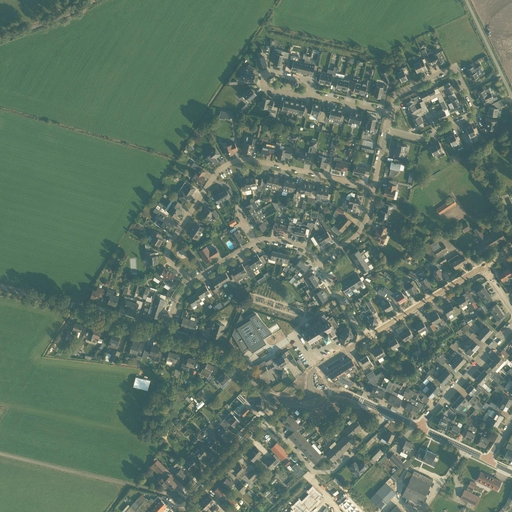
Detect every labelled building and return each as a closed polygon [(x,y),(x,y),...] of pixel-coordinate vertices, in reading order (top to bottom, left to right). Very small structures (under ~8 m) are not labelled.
[(269,54),(269,47),(261,49),(262,52),(257,53),(259,60),(255,61),(257,67),(258,66),(259,68),(266,65),(263,56),(269,54)] [(425,59),(426,62),(427,63),(430,62),(432,64),(437,62),(438,64),(444,61),(439,52),(433,54),(433,53),(430,52),(427,54),(425,49),(421,50),(425,59)] [(275,61),(274,64),(276,65),(275,66),(279,67),(279,66),(281,66),(282,59),(287,60),(289,53),(281,51),(281,54),(275,53),(273,60),(275,61)] [(296,72),(299,61),(293,60),(290,59),(289,63),(292,63),(291,70),(296,72)] [(427,70),(424,63),(422,60),(422,59),(418,60),(419,62),(413,64),(415,68),(414,68),(416,73),(423,70),(424,71),(422,72),(422,73),(427,70)] [(474,66),(472,63),(466,66),(468,69),(467,69),(470,75),(469,75),(471,80),(478,77),(483,74),(479,66),(474,69),(473,67),(474,66)] [(309,64),(307,74),(312,75),(314,68),(317,69),(317,66),(315,65),(314,65),(309,64)] [(245,72),(244,72),(242,81),(247,82),(247,81),(253,82),(254,81),(255,79),(254,78),(255,74),(251,74),(251,72),(252,72),(254,68),(248,65),(246,69),(245,72)] [(400,78),(398,79),(400,83),(407,79),(405,74),(409,73),(406,66),(399,69),(400,71),(397,72),(400,78)] [(323,84),(324,84),(327,73),(321,72),(322,69),(318,68),(317,74),(320,75),(318,82),(319,83),(319,82),(321,83),(321,84),(323,84)] [(391,81),(387,71),(381,74),(386,83),(391,81)] [(331,80),(334,81),(335,75),(332,75),(332,74),(327,73),(324,84),(325,84),(325,85),(327,85),(328,85),(328,84),(330,85),(331,80)] [(340,89),(341,89),(344,78),(338,77),(338,76),(335,75),(334,81),(337,82),(335,88),(336,88),(338,88),(338,89),(340,90),(340,89)] [(349,80),(344,78),(341,89),(342,89),(342,90),(344,91),(345,90),(347,90),(347,91),(348,86),(351,87),(352,81),(349,80)] [(358,93),(359,93),(361,82),(362,80),(353,78),(352,81),(351,87),(354,87),(353,92),(355,92),(356,93),(357,94),(358,93)] [(360,93),(360,94),(362,95),(362,94),(364,94),(364,95),(366,90),(369,91),(370,85),(367,84),(361,82),(359,93),(360,93)] [(445,89),(449,98),(455,95),(452,89),(453,88),(452,85),(451,85),(449,82),(438,88),(439,91),(445,89)] [(375,97),(377,98),(377,97),(381,98),(381,97),(382,93),(385,94),(387,86),(383,85),(383,87),(376,85),(376,86),(374,96),(375,96),(375,97)] [(484,89),(477,93),(480,98),(481,97),(483,103),(485,106),(493,102),(492,99),(493,98),(490,93),(491,92),(489,87),(484,89)] [(240,113),(244,113),(244,114),(255,101),(253,99),(254,97),(253,97),(256,94),(255,93),(256,92),(253,89),(253,90),(251,88),(243,95),(246,98),(243,101),(246,103),(241,109),(242,110),(240,113)] [(434,88),(427,92),(431,100),(437,97),(440,103),(444,101),(440,92),(436,94),(434,88)] [(423,111),(427,109),(424,103),(431,100),(427,92),(420,95),(423,101),(419,102),(421,107),(423,111)] [(449,98),(451,103),(448,104),(450,109),(448,110),(450,114),(462,108),(460,105),(461,105),(459,102),(455,95),(449,98)] [(258,102),(258,106),(260,106),(267,108),(267,109),(270,110),(269,115),(275,117),(277,108),(273,107),(273,104),(273,101),(269,100),(269,99),(262,97),(261,102),(258,102)] [(498,110),(499,110),(501,109),(501,106),(505,105),(502,99),(491,104),(491,106),(491,107),(489,107),(488,115),(497,116),(498,110)] [(287,112),(289,101),(284,100),(282,107),(279,106),(279,110),(282,110),(281,111),(282,111),(287,112)] [(410,113),(412,116),(423,111),(421,107),(416,110),(412,100),(406,103),(409,110),(408,110),(409,113),(410,113)] [(436,112),(440,120),(447,116),(444,111),(448,109),(444,101),(440,103),(443,109),(436,112)] [(305,105),(300,104),(297,114),(303,115),(303,116),(303,115),(306,116),(307,113),(304,112),(305,105)] [(321,105),(320,105),(313,104),(310,114),(318,116),(317,120),(323,122),(326,112),(319,111),(321,105)] [(333,123),(334,120),(337,109),(336,109),(335,108),(334,108),(333,108),(331,108),(330,112),(327,112),(325,121),(333,123)] [(337,109),(334,120),(340,121),(343,122),(344,116),(341,115),(342,110),(340,110),(340,109),(338,109),(337,109)] [(423,111),(425,114),(427,119),(431,117),(433,123),(440,120),(436,112),(430,115),(427,109),(423,111)] [(219,118),(224,119),(225,118),(230,119),(231,114),(230,114),(231,113),(220,111),(219,118)] [(415,122),(418,129),(424,126),(420,116),(425,114),(423,111),(412,116),(413,119),(412,119),(414,122),(415,122)] [(352,122),(351,125),(352,126),(354,127),(355,126),(356,123),(359,124),(360,124),(361,119),(362,119),(362,118),(362,117),(361,116),(362,115),(361,115),(357,114),(357,113),(354,113),(351,113),(351,112),(350,112),(348,122),(352,122)] [(376,132),(376,133),(378,124),(375,123),(376,119),(372,118),(373,118),(372,118),(370,117),(370,118),(369,118),(366,128),(365,132),(372,134),(373,132),(376,132)] [(484,127),(480,129),(486,142),(487,141),(488,138),(491,137),(491,133),(490,132),(491,129),(495,130),(496,130),(496,126),(495,126),(496,121),(487,119),(487,122),(486,122),(485,122),(485,126),(486,126),(486,128),(484,129),(484,127)] [(474,130),(472,125),(464,129),(466,133),(468,136),(469,135),(470,138),(473,136),(474,138),(477,137),(481,145),(485,142),(481,134),(480,135),(477,129),(474,130)] [(462,144),(459,137),(456,139),(454,134),(446,137),(448,141),(450,141),(452,146),(455,145),(456,147),(462,144)] [(260,154),(267,155),(268,150),(274,152),(274,151),(276,144),(270,143),(271,138),(263,136),(261,145),(262,145),(260,154)] [(254,150),(255,145),(256,139),(249,137),(248,143),(244,142),(242,151),(249,153),(250,149),(254,150)] [(311,140),(309,147),(312,147),(311,152),(315,152),(317,142),(316,141),(312,140),(311,140)] [(443,152),(438,141),(432,144),(433,144),(435,143),(435,145),(429,148),(431,152),(432,152),(433,155),(439,153),(440,154),(443,152)] [(278,152),(277,153),(278,153),(277,158),(284,159),(285,155),(286,155),(286,156),(290,157),(292,149),(284,147),(284,149),(279,148),(281,143),(276,142),(276,144),(274,151),(278,152)] [(191,151),(196,147),(192,143),(187,147),(191,151)] [(234,152),(237,151),(235,143),(223,147),(226,156),(235,153),(234,152)] [(394,148),(393,154),(394,154),(393,157),(403,160),(404,156),(405,156),(406,153),(404,152),(406,146),(402,145),(402,144),(397,143),(396,150),(394,150),(394,148)] [(216,158),(220,155),(215,148),(209,153),(210,154),(205,159),(211,167),(218,161),(216,158)] [(308,164),(311,153),(304,152),(303,153),(299,152),(297,160),(302,162),(308,164)] [(326,165),(327,165),(329,159),(326,158),(326,157),(318,156),(316,165),(324,167),(325,164),(326,164),(326,165)] [(405,165),(406,161),(394,159),(393,162),(391,162),(390,166),(391,166),(389,176),(391,176),(392,176),(393,176),(394,175),(395,175),(396,174),(397,173),(398,172),(398,171),(399,170),(400,164),(405,165)] [(340,161),(340,163),(336,162),(335,170),(339,171),(339,170),(342,170),(343,168),(346,169),(348,162),(340,161)] [(357,176),(359,176),(363,177),(364,173),(368,174),(370,167),(366,166),(365,168),(354,165),(352,174),(357,175),(357,176)] [(204,177),(203,176),(205,172),(199,168),(197,172),(196,172),(192,179),(200,184),(204,177)] [(264,178),(262,189),(265,190),(265,187),(271,188),(273,177),(268,176),(267,178),(264,178)] [(279,178),(273,177),(271,188),(279,190),(281,181),(278,180),(279,178)] [(252,189),(251,186),(249,178),(247,178),(244,179),(244,181),(240,182),(242,190),(243,189),(244,191),(252,189)] [(279,190),(287,192),(290,181),(285,179),(284,182),(281,181),(279,190)] [(296,182),(290,181),(287,192),(292,193),(291,200),(294,201),(295,197),(296,193),(293,193),(293,190),(294,190),(296,182)] [(298,187),(296,193),(295,197),(298,198),(299,196),(304,197),(305,194),(307,183),(303,183),(303,184),(301,183),(300,187),(298,187)] [(307,183),(305,194),(308,195),(307,197),(308,197),(307,203),(311,204),(312,198),(314,190),(311,190),(312,186),(310,185),(311,184),(307,183)] [(191,195),(195,189),(188,184),(184,191),(179,198),(187,203),(191,198),(190,197),(191,196),(192,197),(192,196),(191,195)] [(385,188),(385,189),(383,195),(387,196),(387,197),(393,199),(395,190),(396,186),(388,184),(387,188),(385,188)] [(321,201),(321,198),(324,187),(320,186),(320,187),(318,187),(317,191),(314,190),(312,198),(315,199),(315,200),(321,201)] [(324,187),(321,198),(324,198),(324,201),(329,202),(331,194),(328,193),(329,189),(327,189),(327,188),(324,187)] [(231,196),(233,195),(233,194),(230,188),(227,190),(227,191),(225,189),(214,196),(219,203),(230,196),(230,195),(231,196)] [(350,196),(349,200),(345,199),(345,203),(343,202),(342,207),(349,209),(350,207),(355,209),(356,205),(357,206),(359,199),(354,198),(354,197),(350,196)] [(452,198),(436,209),(440,214),(456,203),(452,198)] [(180,214),(181,213),(182,211),(177,208),(180,203),(174,199),(169,207),(166,207),(159,203),(156,207),(167,215),(169,212),(176,217),(178,213),(180,214)] [(254,201),(251,204),(246,206),(248,209),(245,211),(249,216),(256,212),(254,209),(258,207),(254,201)] [(378,217),(383,218),(383,220),(383,219),(382,224),(390,228),(392,225),(391,222),(389,222),(388,221),(386,220),(386,219),(387,219),(387,215),(389,216),(391,209),(392,210),(393,206),(384,204),(383,207),(383,208),(384,208),(383,211),(380,210),(378,217)] [(155,223),(160,227),(163,229),(164,228),(168,230),(169,229),(169,230),(171,227),(171,226),(172,225),(168,222),(170,219),(166,217),(167,215),(156,207),(153,211),(160,216),(157,220),(155,223)] [(212,211),(207,208),(206,209),(205,210),(202,215),(209,220),(211,216),(213,219),(219,216),(215,209),(212,211)] [(265,213),(263,214),(261,212),(262,211),(260,209),(256,212),(249,216),(252,222),(253,221),(255,224),(256,223),(262,219),(266,216),(265,213)] [(483,216),(480,210),(472,215),(476,221),(483,216)] [(338,234),(341,231),(342,232),(351,221),(345,215),(336,226),(335,225),(332,229),(335,232),(334,232),(336,233),(337,233),(338,234)] [(256,223),(258,226),(256,227),(259,233),(266,228),(265,225),(268,223),(265,218),(263,220),(264,222),(262,219),(256,223)] [(281,234),(283,223),(284,219),(281,218),(281,219),(275,218),(272,229),(276,230),(276,231),(279,231),(278,233),(281,234)] [(327,231),(326,232),(325,232),(322,228),(319,230),(327,241),(331,239),(327,232),(330,229),(323,218),(320,220),(327,231)] [(234,219),(228,222),(231,227),(237,223),(234,219)] [(283,223),(281,234),(283,234),(283,232),(286,233),(287,232),(290,233),(290,232),(293,222),(287,220),(286,224),(283,223)] [(290,232),(294,233),(294,234),(296,235),(296,236),(299,236),(301,224),(302,223),(301,223),(300,222),(298,221),(298,222),(297,222),(296,223),(293,222),(290,232)] [(464,233),(471,229),(466,221),(459,226),(464,233)] [(308,233),(309,228),(312,229),(315,224),(307,222),(306,225),(301,224),(299,236),(301,237),(302,236),(304,237),(304,236),(308,237),(310,233),(308,233)] [(203,228),(196,223),(191,231),(191,230),(189,233),(190,233),(189,234),(196,239),(203,228)] [(376,231),(375,233),(373,238),(377,240),(377,241),(383,243),(386,235),(385,234),(388,228),(380,225),(377,231),(376,231)] [(475,247),(479,254),(505,238),(499,227),(484,237),(478,227),(474,230),(482,243),(475,247)] [(151,240),(159,246),(163,240),(159,237),(160,235),(161,235),(162,235),(153,230),(150,235),(153,237),(151,240)] [(231,234),(237,244),(243,240),(237,230),(231,234)] [(317,237),(320,242),(322,244),(327,241),(319,230),(320,231),(318,232),(320,235),(317,237)] [(439,260),(441,264),(446,260),(443,255),(446,253),(445,252),(448,250),(444,244),(440,246),(436,241),(430,245),(428,242),(421,246),(424,251),(426,250),(431,259),(436,262),(439,260)] [(206,247),(199,251),(203,256),(202,257),(203,257),(204,259),(206,263),(214,258),(213,258),(219,254),(215,248),(209,252),(206,247)] [(363,251),(360,253),(358,250),(351,255),(354,259),(369,249),(366,251),(364,250),(363,251)] [(369,249),(354,259),(357,264),(367,257),(365,255),(370,251),(369,249)] [(415,254),(410,250),(407,253),(406,252),(404,255),(410,260),(415,254)] [(276,260),(278,252),(272,251),(271,256),(269,255),(268,259),(276,260)] [(153,252),(145,253),(145,258),(147,258),(148,261),(147,261),(148,264),(150,264),(150,267),(155,267),(155,264),(157,264),(157,255),(153,256),(153,252)] [(263,264),(266,262),(262,256),(259,258),(257,254),(254,256),(253,255),(251,256),(259,268),(264,265),(263,264)] [(289,255),(283,254),(282,262),(289,264),(290,260),(288,260),(289,255)] [(455,269),(467,262),(464,257),(461,259),(460,257),(459,258),(457,254),(448,260),(450,264),(452,263),(455,269)] [(259,268),(251,256),(249,257),(250,259),(247,261),(249,264),(246,266),(253,276),(256,275),(254,271),(259,268)] [(360,268),(370,262),(369,260),(367,257),(357,264),(360,268)] [(294,271),(296,273),(304,263),(300,260),(294,266),(297,269),(294,271)] [(370,262),(360,268),(363,273),(370,268),(368,266),(371,264),(370,262)] [(308,267),(304,263),(296,273),(293,276),(295,278),(298,274),(300,271),(303,274),(308,267)] [(444,267),(438,263),(429,268),(432,273),(433,272),(438,280),(439,279),(439,280),(441,278),(443,276),(439,270),(444,267)] [(238,264),(236,266),(243,278),(243,277),(248,274),(251,278),(253,276),(246,266),(244,267),(242,264),(239,266),(238,264)] [(243,278),(236,266),(234,267),(235,268),(232,270),(233,273),(231,275),(235,281),(238,286),(239,286),(238,284),(240,283),(238,281),(243,278)] [(163,281),(170,272),(164,268),(163,271),(160,269),(154,277),(160,281),(161,279),(163,281)] [(410,271),(407,275),(415,280),(418,277),(418,276),(414,274),(410,271)] [(423,271),(421,272),(422,274),(418,276),(418,277),(423,284),(425,288),(430,284),(428,280),(429,280),(427,277),(423,271)] [(498,275),(504,284),(504,285),(510,281),(508,278),(504,271),(498,275)] [(170,272),(163,281),(166,283),(165,284),(174,290),(177,286),(173,284),(176,280),(173,278),(175,275),(170,272)] [(221,275),(225,282),(228,281),(230,284),(235,281),(231,275),(228,276),(226,272),(221,275)] [(310,273),(299,279),(301,282),(304,280),(307,285),(316,278),(314,275),(312,276),(310,273)] [(353,279),(359,289),(361,288),(359,286),(363,283),(358,274),(354,276),(355,278),(353,279)] [(225,282),(221,275),(216,278),(223,288),(225,287),(223,284),(225,282)] [(223,288),(216,278),(212,281),(213,284),(211,285),(216,293),(218,291),(219,292),(222,290),(221,289),(223,288)] [(316,278),(307,285),(309,288),(305,291),(308,294),(313,290),(319,287),(317,283),(319,282),(316,278)] [(346,282),(352,291),(356,288),(357,290),(359,289),(353,279),(350,281),(349,280),(346,282)] [(403,281),(397,284),(403,288),(404,290),(407,289),(412,296),(418,292),(415,288),(417,288),(412,281),(411,282),(406,285),(404,283),(403,281)] [(341,287),(347,297),(349,296),(348,293),(352,291),(346,282),(343,284),(344,285),(341,287)] [(201,288),(209,301),(211,300),(209,297),(207,294),(210,292),(205,285),(201,288)] [(93,290),(90,298),(98,300),(99,294),(103,295),(105,289),(97,287),(96,291),(93,290)] [(481,297),(488,292),(484,287),(479,290),(477,287),(472,291),(474,294),(477,292),(481,297)] [(197,293),(202,300),(201,298),(203,296),(205,299),(207,302),(209,301),(201,288),(196,291),(197,293)] [(107,289),(104,298),(109,299),(108,303),(116,305),(118,297),(113,295),(114,291),(107,289)] [(313,290),(308,294),(310,297),(312,296),(315,300),(325,294),(324,291),(323,291),(322,290),(315,293),(313,290)] [(400,290),(394,294),(390,296),(395,304),(399,302),(400,303),(406,299),(400,290)] [(151,302),(163,306),(165,299),(159,298),(161,294),(154,292),(153,298),(155,299),(154,303),(151,302)] [(482,309),(489,304),(487,301),(491,298),(488,292),(481,297),(485,302),(480,305),(481,306),(476,310),(477,312),(482,309)] [(203,308),(201,305),(199,302),(202,300),(197,293),(193,296),(201,309),(203,308)] [(325,294),(315,300),(318,304),(327,299),(326,297),(327,296),(325,294)] [(124,308),(130,310),(134,299),(124,296),(122,303),(125,304),(124,308)] [(200,310),(201,309),(193,296),(188,299),(193,306),(196,304),(197,307),(200,310)] [(457,300),(461,306),(465,304),(469,309),(470,312),(475,309),(470,300),(467,302),(464,296),(461,297),(457,300)] [(386,297),(384,299),(380,301),(386,312),(393,308),(388,301),(386,297)] [(134,299),(130,310),(136,312),(138,308),(141,309),(143,302),(134,299)] [(369,301),(366,303),(369,308),(364,311),(363,311),(361,312),(361,313),(359,315),(361,319),(362,318),(365,322),(366,322),(368,325),(370,324),(372,327),(376,324),(375,323),(378,322),(372,312),(375,311),(369,301)] [(161,312),(163,306),(151,302),(149,302),(148,303),(151,304),(153,305),(152,310),(161,312)] [(460,311),(458,308),(457,307),(454,309),(451,304),(444,308),(448,315),(451,313),(454,317),(461,313),(460,311)] [(496,304),(492,307),(489,309),(493,314),(500,310),(496,304)] [(159,319),(161,312),(152,310),(151,314),(148,313),(147,315),(159,319)] [(500,310),(493,314),(497,320),(494,323),(497,325),(501,321),(499,319),(504,315),(500,310)] [(440,318),(437,313),(435,313),(435,314),(434,315),(434,314),(429,317),(434,324),(439,321),(441,325),(447,322),(444,316),(440,318)] [(269,335),(255,314),(244,321),(240,314),(232,333),(243,351),(269,335)] [(303,332),(302,333),(302,334),(303,335),(308,343),(310,342),(311,345),(312,344),(315,342),(315,343),(315,342),(318,340),(319,340),(322,338),(325,336),(326,338),(330,336),(331,338),(336,335),(335,332),(337,331),(335,328),(338,326),(332,316),(329,318),(328,316),(326,317),(324,314),(318,317),(320,320),(317,322),(314,324),(314,325),(314,326),(311,327),(310,328),(310,327),(307,328),(307,329),(307,330),(304,332),(303,332)] [(185,329),(187,330),(190,319),(185,318),(186,315),(184,315),(180,326),(184,327),(183,329),(184,329),(185,329)] [(194,321),(190,319),(187,330),(189,330),(190,330),(190,331),(191,329),(194,330),(197,319),(195,318),(194,321)] [(210,321),(207,328),(214,330),(212,336),(220,338),(221,334),(222,334),(224,325),(216,323),(210,321)] [(433,331),(430,325),(426,328),(422,321),(416,326),(421,335),(426,332),(427,334),(433,331)] [(83,325),(74,323),(72,329),(73,330),(72,334),(75,335),(77,331),(81,332),(83,325)] [(466,324),(463,327),(471,334),(473,331),(466,324)] [(482,331),(488,336),(492,331),(487,326),(484,324),(482,326),(485,328),(482,331)] [(342,327),(338,329),(342,336),(341,337),(344,342),(348,340),(350,339),(350,340),(354,337),(347,325),(342,328),(342,327)] [(471,334),(463,327),(460,329),(468,337),(471,334)] [(101,331),(94,329),(92,335),(91,334),(89,340),(92,341),(94,337),(99,338),(101,331)] [(413,335),(409,330),(401,335),(404,341),(413,335)] [(488,336),(482,331),(480,334),(477,331),(475,333),(478,336),(483,341),(488,336)] [(109,346),(112,346),(116,348),(117,346),(120,336),(112,334),(110,341),(109,346)] [(465,342),(469,346),(474,350),(479,346),(474,340),(470,337),(465,342)] [(398,344),(395,338),(394,339),(393,340),(392,340),(389,342),(393,349),(396,346),(400,353),(406,349),(402,342),(398,344)] [(85,341),(81,339),(72,353),(76,356),(85,341)] [(137,341),(136,341),(133,340),(131,346),(130,346),(128,352),(131,353),(131,352),(136,354),(138,350),(140,343),(139,342),(139,341),(137,341)] [(455,351),(458,348),(453,344),(452,343),(449,346),(455,351)] [(159,348),(152,346),(150,353),(153,354),(152,359),(155,360),(157,355),(159,348)] [(474,350),(469,346),(466,348),(463,346),(462,348),(465,350),(464,351),(470,355),(474,350)] [(385,354),(381,347),(377,349),(376,349),(374,350),(374,351),(373,352),(377,358),(382,356),(385,360),(388,359),(385,354)] [(115,363),(120,352),(114,349),(108,360),(115,363)] [(166,363),(171,364),(171,365),(174,366),(175,362),(176,362),(178,354),(169,351),(167,359),(166,363)] [(433,357),(435,359),(442,365),(444,363),(438,357),(437,356),(433,352),(427,359),(430,361),(433,357)] [(460,355),(457,352),(453,357),(461,365),(466,360),(460,355)] [(277,360),(273,363),(275,366),(272,368),(274,371),(276,370),(281,367),(280,366),(287,362),(284,357),(287,356),(285,353),(282,354),(283,356),(277,360)] [(441,354),(438,357),(444,363),(447,360),(441,354)] [(506,363),(503,361),(498,355),(493,360),(500,366),(501,367),(506,363)] [(134,361),(133,364),(137,366),(138,366),(139,366),(142,357),(137,356),(136,361),(134,361)] [(368,363),(370,367),(373,366),(370,362),(370,361),(367,356),(360,360),(364,365),(368,363)] [(195,359),(195,358),(194,357),(193,358),(192,358),(188,357),(187,361),(183,359),(181,368),(188,370),(189,365),(193,367),(195,359)] [(275,357),(261,366),(262,369),(277,360),(275,357)] [(457,370),(461,365),(453,357),(450,360),(448,362),(451,365),(457,370)] [(346,363),(351,370),(354,368),(356,371),(358,370),(352,360),(350,361),(346,363)] [(495,370),(500,366),(493,360),(489,365),(495,370)] [(210,374),(211,373),(214,366),(207,363),(204,368),(203,368),(200,374),(208,378),(210,374)] [(346,363),(341,366),(346,374),(349,372),(352,377),(354,375),(351,370),(346,363)] [(352,387),(354,382),(352,381),(349,378),(346,374),(341,366),(334,371),(339,378),(337,379),(346,384),(352,387)] [(281,367),(276,370),(278,373),(277,373),(281,379),(287,375),(283,370),(281,367)] [(442,374),(448,379),(452,374),(450,372),(444,367),(442,369),(441,370),(438,367),(437,369),(438,370),(442,374)] [(429,375),(434,380),(436,377),(437,376),(436,376),(429,370),(427,373),(429,375)] [(480,375),(489,383),(493,379),(498,384),(501,380),(493,373),(491,376),(490,375),(484,370),(480,375)] [(333,382),(344,386),(344,387),(346,384),(337,379),(339,378),(334,371),(329,374),(333,382)] [(495,371),(493,373),(501,380),(503,378),(497,372),(495,371)] [(220,382),(218,384),(223,389),(228,384),(225,381),(229,377),(227,375),(227,374),(225,372),(224,372),(217,379),(220,382)] [(382,375),(381,372),(375,375),(374,379),(373,379),(371,383),(368,390),(371,392),(370,393),(376,396),(379,389),(376,388),(378,385),(376,384),(379,377),(382,375)] [(208,383),(214,377),(210,374),(208,378),(205,382),(208,383)] [(448,379),(442,374),(438,379),(441,382),(444,384),(448,379)] [(426,385),(435,393),(439,389),(437,386),(432,382),(434,380),(429,375),(426,378),(429,380),(425,385),(426,385)] [(477,386),(481,389),(489,396),(491,394),(485,388),(489,383),(480,375),(475,379),(479,383),(477,385),(477,386)] [(389,389),(393,391),(395,386),(396,386),(398,384),(393,382),(389,389)] [(466,390),(471,394),(474,391),(477,394),(479,392),(481,389),(477,386),(475,389),(471,384),(466,390)] [(428,400),(430,397),(431,398),(435,393),(426,385),(422,390),(421,389),(419,391),(418,393),(424,396),(428,400)] [(381,386),(379,389),(376,396),(382,399),(385,392),(386,389),(381,386)] [(387,401),(393,404),(396,397),(397,394),(392,392),(391,395),(390,394),(387,401)] [(254,402),(251,405),(258,412),(261,409),(262,410),(266,405),(266,403),(256,393),(253,397),(257,401),(255,403),(254,402)] [(243,403),(246,400),(240,394),(237,397),(243,403)] [(461,395),(457,399),(465,407),(469,403),(467,400),(464,397),(461,395)] [(502,401),(509,405),(511,400),(511,399),(505,395),(502,401)] [(402,400),(396,397),(393,404),(399,407),(402,400)] [(473,397),(471,399),(473,401),(481,408),(483,405),(474,397),(473,397)] [(459,409),(460,410),(462,411),(465,407),(457,399),(452,404),(455,406),(458,410),(459,409)] [(421,409),(422,405),(423,404),(415,400),(414,402),(410,412),(416,414),(419,408),(421,409)] [(410,412),(414,402),(411,401),(410,404),(407,402),(404,409),(410,412)] [(479,410),(481,408),(473,401),(470,404),(476,409),(472,413),(474,416),(475,416),(478,411),(479,410)] [(509,405),(502,401),(498,406),(506,411),(509,405)] [(494,411),(496,408),(489,404),(486,402),(484,405),(484,404),(483,405),(491,410),(489,415),(500,422),(503,416),(495,411),(494,411)] [(250,410),(246,406),(242,410),(238,406),(234,410),(239,416),(242,414),(244,416),(250,410)] [(450,406),(447,409),(454,416),(456,412),(450,406)] [(231,418),(229,421),(225,418),(223,421),(228,426),(231,424),(234,427),(239,421),(234,415),(234,416),(231,413),(228,415),(231,418)] [(287,427),(295,420),(290,415),(282,422),(287,427)] [(446,426),(449,427),(450,424),(449,424),(451,419),(445,417),(445,416),(442,415),(441,419),(438,425),(445,428),(446,426)] [(500,422),(489,415),(485,420),(496,427),(500,422)] [(483,424),(485,421),(475,416),(474,416),(473,419),(483,424)] [(450,424),(449,427),(448,428),(451,429),(451,431),(457,434),(460,428),(457,426),(458,422),(452,419),(450,424)] [(300,425),(295,420),(287,427),(292,433),(296,429),(300,425)] [(350,425),(357,433),(362,428),(355,420),(350,425)] [(218,426),(221,430),(219,432),(224,437),(229,432),(224,427),(226,425),(222,421),(218,426)] [(348,434),(351,438),(357,433),(350,425),(344,430),(348,434)] [(467,430),(464,437),(465,438),(466,437),(467,438),(472,441),(475,434),(470,432),(473,427),(470,426),(468,430),(467,430)] [(204,438),(208,443),(213,448),(218,443),(214,438),(216,435),(208,427),(205,430),(205,433),(206,434),(203,437),(204,438)] [(293,442),(301,434),(296,429),(292,433),(288,436),(293,442)] [(389,444),(394,435),(388,432),(386,435),(383,434),(382,438),(387,440),(386,443),(389,444)] [(485,447),(488,439),(484,437),(486,433),(483,432),(481,436),(478,443),(485,447)] [(306,440),(301,434),(293,442),(299,447),(306,440)] [(342,439),(349,447),(355,441),(351,438),(348,434),(342,439)] [(367,448),(376,439),(373,436),(364,445),(367,448)] [(337,444),(344,452),(349,447),(342,439),(337,444)] [(306,440),(299,447),(304,453),(311,445),(306,440)] [(407,454),(413,443),(406,440),(402,447),(403,447),(401,451),(407,454)] [(200,446),(198,448),(200,450),(196,453),(202,459),(207,453),(204,450),(207,447),(202,443),(199,446),(200,446)] [(285,450),(284,450),(277,443),(271,448),(278,456),(281,453),(282,453),(285,450)] [(344,452),(337,444),(331,449),(338,457),(344,452)] [(317,451),(311,445),(304,453),(309,458),(317,451)] [(384,452),(379,447),(370,456),(375,461),(384,452)] [(262,453),(257,448),(248,456),(254,461),(262,453)] [(331,449),(326,454),(333,462),(338,457),(331,449)] [(433,460),(436,454),(427,450),(424,456),(422,460),(431,464),(432,460),(433,460)] [(285,455),(290,460),(295,456),(289,451),(285,455)] [(317,451),(309,458),(314,464),(322,456),(317,451)] [(183,461),(185,463),(191,470),(197,464),(194,460),(196,458),(191,453),(187,457),(183,461)] [(403,463),(394,453),(389,458),(399,468),(403,463)] [(273,455),(265,463),(271,469),(279,462),(273,455)] [(172,462),(171,463),(176,468),(173,471),(181,480),(186,475),(183,472),(184,471),(181,468),(177,465),(180,463),(173,456),(169,460),(172,462)] [(399,477),(396,474),(398,472),(403,467),(404,468),(406,466),(407,467),(411,463),(407,459),(396,470),(394,473),(370,498),(381,509),(396,493),(394,491),(398,486),(394,482),(399,477)] [(157,460),(154,462),(153,464),(161,473),(165,468),(157,460)] [(296,463),(291,467),(292,469),(296,473),(301,468),(300,468),(303,465),(299,461),(297,463),(296,463)] [(358,465),(355,461),(349,467),(353,470),(352,470),(352,471),(357,476),(363,470),(364,471),(368,466),(363,461),(358,465)] [(245,469),(240,464),(235,470),(241,477),(247,471),(245,469)] [(254,470),(247,476),(253,482),(260,476),(266,482),(267,480),(260,472),(258,474),(254,470)] [(419,510),(433,480),(414,470),(412,474),(407,471),(403,482),(397,493),(407,498),(404,503),(419,510)] [(480,472),(477,479),(476,481),(496,491),(497,489),(501,482),(480,472)] [(172,489),(177,484),(169,476),(167,479),(164,476),(159,481),(164,487),(167,484),(172,489)] [(235,485),(231,481),(230,481),(227,478),(222,483),(230,490),(235,485)] [(468,486),(466,490),(464,490),(460,498),(475,506),(479,497),(471,493),(476,484),(470,481),(468,486)] [(242,482),(237,487),(243,493),(245,491),(244,490),(246,488),(242,482)] [(233,505),(236,502),(222,487),(220,489),(218,486),(213,491),(216,494),(215,496),(223,503),(224,502),(221,498),(223,496),(233,505)] [(312,493),(307,498),(314,504),(319,500),(316,497),(320,494),(313,488),(310,491),(312,493)] [(267,489),(263,494),(272,502),(276,497),(267,489)] [(340,497),(337,499),(341,504),(348,497),(342,490),(337,495),(340,497)] [(216,510),(219,508),(215,505),(217,503),(215,501),(215,500),(209,495),(205,499),(216,510)] [(155,500),(154,501),(163,510),(167,505),(158,497),(155,500)] [(348,497),(341,504),(345,508),(348,505),(350,508),(355,503),(348,497)] [(300,500),(297,503),(304,510),(307,507),(309,509),(314,504),(307,498),(302,502),(300,500)] [(151,505),(150,505),(156,511),(160,511),(163,510),(154,501),(155,500),(153,499),(152,500),(153,502),(151,505)] [(214,511),(216,510),(205,499),(200,504),(206,510),(209,507),(209,508),(209,509),(212,511),(214,511)] [(369,511),(371,511),(378,507),(371,499),(364,506),(369,511)] [(149,506),(146,510),(148,511),(156,511),(150,505),(151,505),(149,503),(148,504),(149,506)] [(296,508),(292,511),(301,511),(304,510),(297,503),(294,506),(296,508)] [(353,510),(350,511),(358,511),(361,510),(355,503),(350,508),(353,510)]
